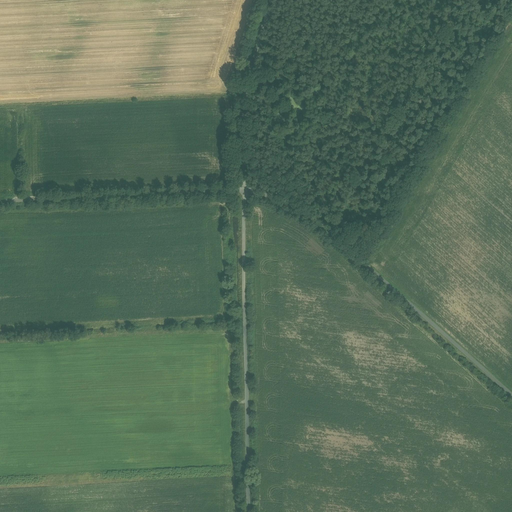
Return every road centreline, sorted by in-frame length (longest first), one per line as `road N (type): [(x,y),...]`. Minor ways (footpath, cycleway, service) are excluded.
road 1 (unclassified): [(511,397),(321,227),(278,199),(240,189),(0,201)]
road 2 (track): [(249,511),(239,107),(262,0)]
